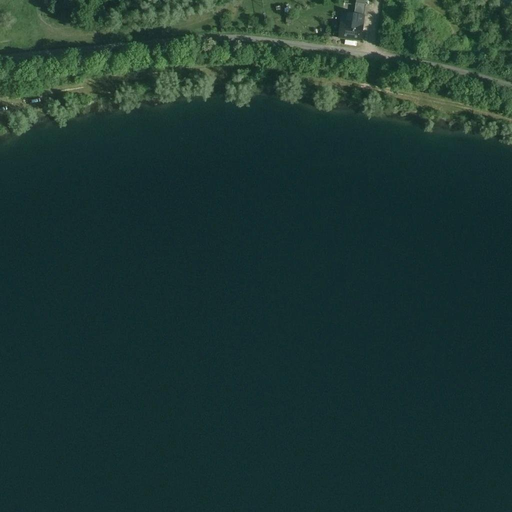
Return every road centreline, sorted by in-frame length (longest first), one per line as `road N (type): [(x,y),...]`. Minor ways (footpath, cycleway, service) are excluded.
road 1 (track): [(511,119),(244,65),(0,99)]
road 2 (unclassified): [(511,87),(406,60),(243,38),(0,58)]
